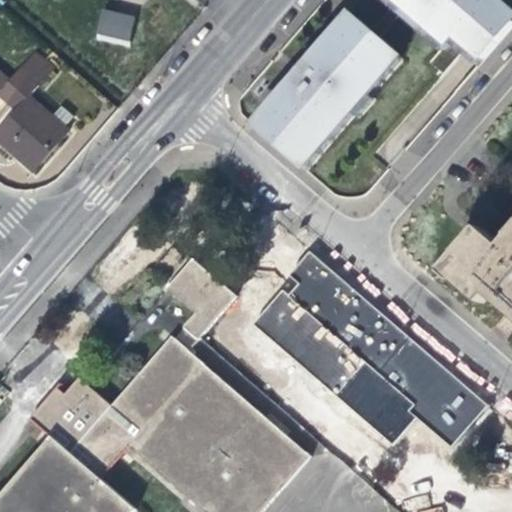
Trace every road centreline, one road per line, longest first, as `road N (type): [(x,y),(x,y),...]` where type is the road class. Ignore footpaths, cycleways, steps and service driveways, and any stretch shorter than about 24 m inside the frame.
road 1 (residential): [(356,249),(511,73)]
road 2 (residential): [(179,97),(356,249)]
road 3 (residential): [(356,249),(511,381)]
road 4 (residential): [(47,250),(179,97)]
road 5 (residential): [(179,97),(263,0)]
